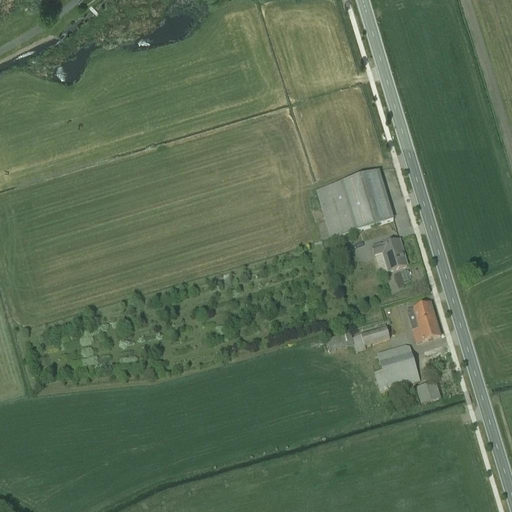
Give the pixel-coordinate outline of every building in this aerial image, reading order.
[(393,170),(328,188),(341,237),(406,220),(393,170)] [(386,273),(406,268),(399,240),(371,248),(374,259),(382,256),(386,273)] [(414,345),(440,338),(430,304),(405,312),(414,345)] [(375,338),(374,336),(363,338),(367,351),(404,342),(401,332),(375,338)] [(342,352),(361,349),(358,336),(340,340),(342,352)] [(429,362),(386,371),(390,393),(433,385),(429,362)] [(429,387),(433,405),(452,400),(448,383),(429,387)]
